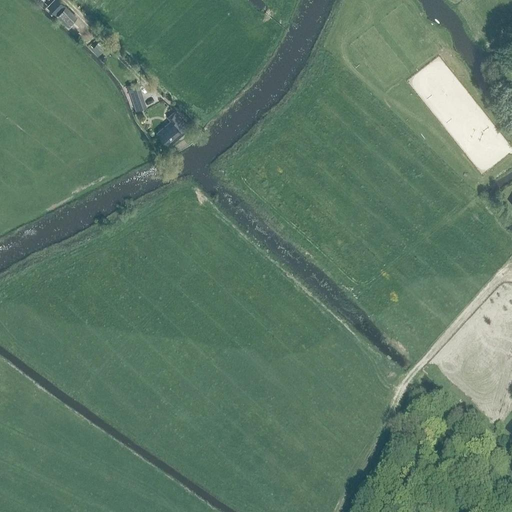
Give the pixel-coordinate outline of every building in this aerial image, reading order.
[(52,0),(47,6),(55,15),(64,5),(59,0),(52,0)] [(65,6),(56,16),(67,27),(77,17),(65,6)] [(97,44),(92,48),(98,54),(102,50),(97,44)] [(146,108),(140,90),(130,93),(136,111),(146,108)] [(182,135),(190,129),(176,112),(168,118),(173,123),(167,128),(166,127),(160,132),(169,143),(181,133),(182,135)]
